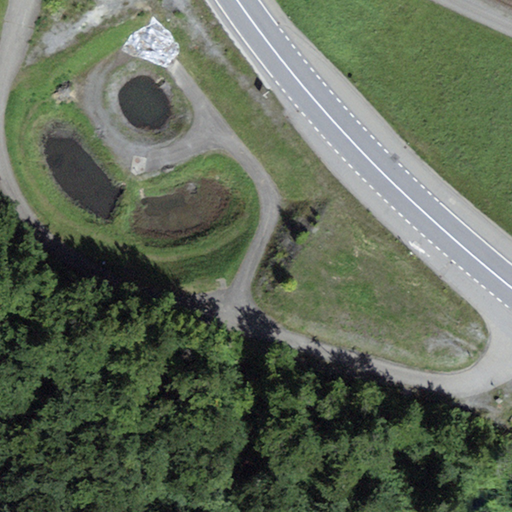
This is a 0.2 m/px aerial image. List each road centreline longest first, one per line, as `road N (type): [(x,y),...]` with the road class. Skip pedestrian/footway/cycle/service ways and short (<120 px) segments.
road 1 (track): [(511,353),(466,380),(410,378),(62,257),(24,232),(0,188)]
road 2 (primary): [(237,0),(334,124),(511,288)]
road 3 (track): [(167,60),(265,190),(266,227),(238,298),(251,323)]
road 4 (track): [(167,60),(142,48),(104,66),(91,97),(114,142),(150,158),(205,139),(235,146)]
